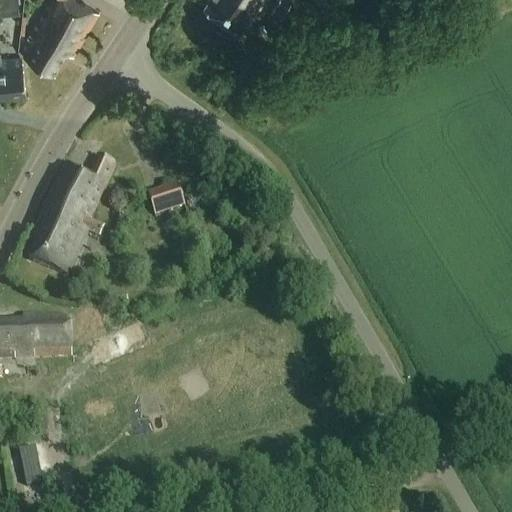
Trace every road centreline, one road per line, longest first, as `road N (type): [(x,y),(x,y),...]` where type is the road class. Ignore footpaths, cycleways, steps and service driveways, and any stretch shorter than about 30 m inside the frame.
road 1 (unclassified): [(470,511),(275,184),(118,58)]
road 2 (tertiary): [(0,254),(64,136),(118,58)]
road 3 (track): [(449,476),(239,511)]
